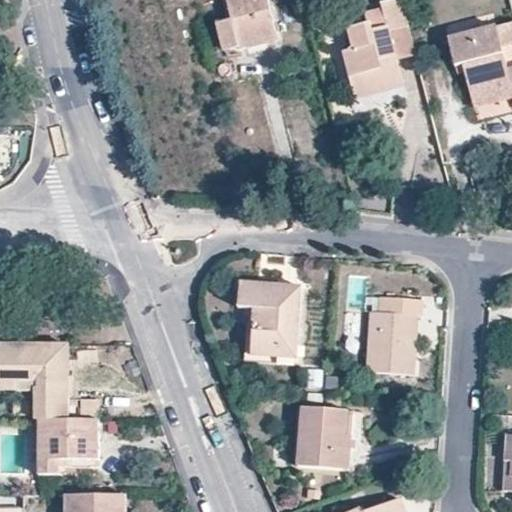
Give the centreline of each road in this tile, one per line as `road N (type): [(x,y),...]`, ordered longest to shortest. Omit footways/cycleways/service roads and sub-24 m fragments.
road 1 (residential): [(472,254),(289,232),(123,228)]
road 2 (tertiary): [(234,511),(123,228)]
road 3 (residential): [(455,511),(472,254)]
road 4 (tertiary): [(123,228),(85,136),(45,0)]
road 5 (residential): [(0,222),(123,228)]
